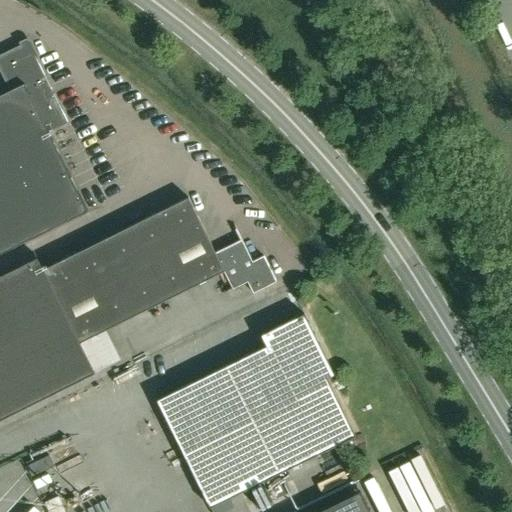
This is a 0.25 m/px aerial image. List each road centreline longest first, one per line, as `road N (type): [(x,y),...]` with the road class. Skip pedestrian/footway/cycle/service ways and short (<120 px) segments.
road 1 (primary): [(511,439),(390,239),(313,143),(149,0)]
road 2 (unclassified): [(511,296),(375,0)]
